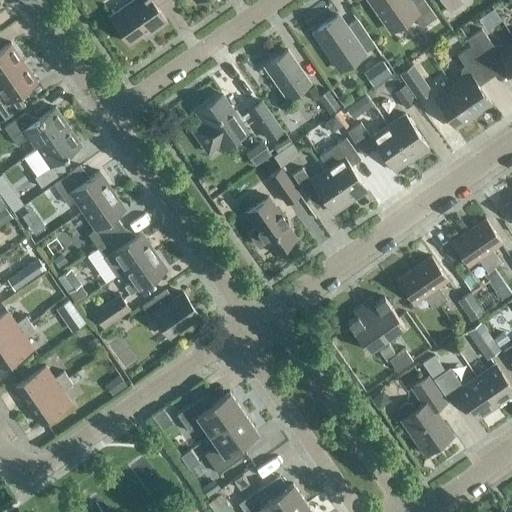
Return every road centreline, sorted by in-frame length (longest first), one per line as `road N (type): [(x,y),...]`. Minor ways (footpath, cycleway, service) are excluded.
road 1 (residential): [(249,322),(511,141)]
road 2 (residential): [(249,322),(23,481),(0,447)]
road 3 (residential): [(405,511),(282,335),(249,322)]
road 4 (residential): [(249,322),(107,117)]
road 5 (residential): [(249,322),(250,357),(356,511)]
road 6 (residential): [(107,117),(274,0)]
road 7 (residential): [(107,117),(26,0)]
